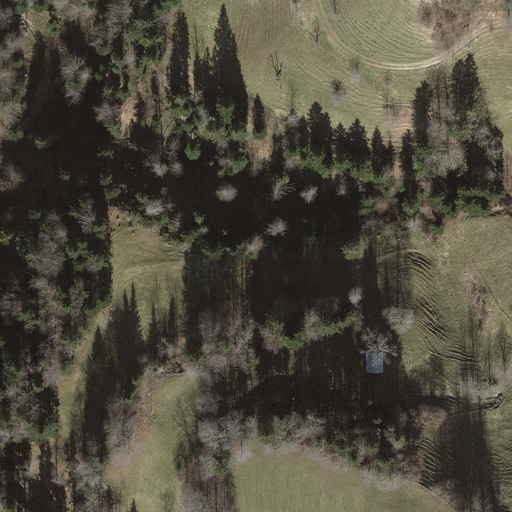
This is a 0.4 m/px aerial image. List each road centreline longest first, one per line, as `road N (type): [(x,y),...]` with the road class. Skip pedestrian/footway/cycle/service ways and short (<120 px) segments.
road 1 (track): [(316,0),(342,50),(407,68),(440,59),(473,33),(511,25)]
road 2 (track): [(384,380),(467,396),(497,392),(511,357)]
